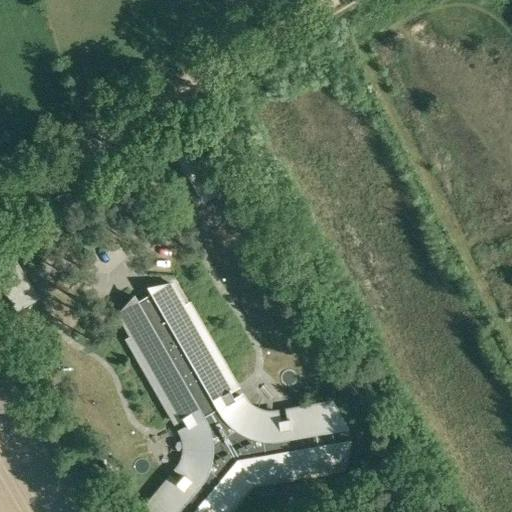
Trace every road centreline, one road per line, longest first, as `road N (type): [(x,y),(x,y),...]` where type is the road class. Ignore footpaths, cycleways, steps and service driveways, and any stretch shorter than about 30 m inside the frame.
road 1 (track): [(158,100),(329,0)]
road 2 (unclassified): [(0,191),(158,100)]
